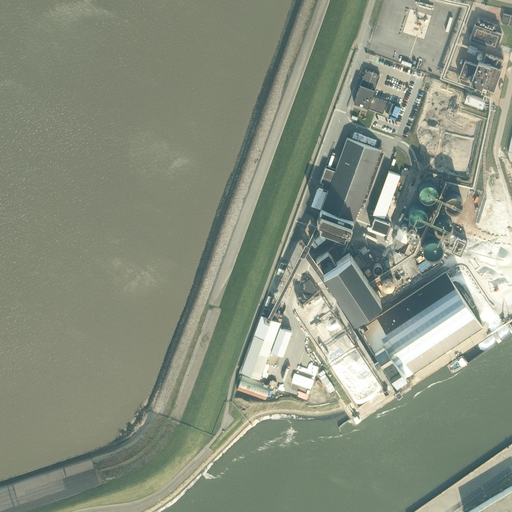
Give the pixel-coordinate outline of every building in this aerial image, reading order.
[(502,22),(511,24),(511,15),(504,14),(502,22)] [(498,24),(478,17),(476,24),(475,24),(470,39),(497,49),(502,34),(495,31),(498,24)] [(388,30),(402,34),(405,23),(392,19),(388,30)] [(418,46),(421,38),(411,34),(408,42),(418,46)] [(373,51),(379,53),(381,47),(375,45),(373,51)] [(469,46),(467,51),(475,54),(477,48),(469,46)] [(399,60),(402,53),(387,48),(385,55),(399,60)] [(477,64),(465,60),(459,77),(495,90),(503,68),(501,67),(503,59),(486,53),(483,61),(479,59),(477,64)] [(413,66),(422,69),(423,63),(415,60),(413,66)] [(363,75),(354,102),(354,103),(383,113),(387,102),(372,96),(380,75),(365,70),(365,72),(362,73),(363,75)] [(465,99),(483,105),(486,98),(468,92),(465,99)] [(394,104),(389,102),(385,112),(391,114),(394,104)] [(325,167),(320,182),(330,185),(317,221),(320,223),(319,227),(329,231),(329,233),(333,234),(333,233),(343,236),(345,232),(348,233),(351,225),(353,225),(380,150),(347,138),(335,171),(325,167)] [(388,171),(371,218),(382,222),(400,175),(388,171)] [(428,181),(427,181),(426,181),(425,181),(424,181),(423,182),(422,182),(421,183),(420,184),(419,185),(419,186),(418,187),(418,188),(418,189),(418,190),(418,191),(418,192),(418,193),(419,194),(419,195),(420,196),(421,196),(421,197),(422,198),(423,198),(424,199),(425,199),(426,199),(427,199),(428,199),(429,199),(430,198),(431,198),(432,197),(433,197),(434,196),(435,195),(435,194),(436,193),(436,192),(436,191),(436,190),(436,189),(436,188),(436,187),(436,186),(435,185),(434,184),(433,183),(432,182),(431,182),(430,181),(429,181),(428,181)] [(444,204),(444,205),(445,206),(445,207),(446,208),(447,209),(448,210),(449,210),(450,211),(451,211),(453,211),(454,211),(455,211),(456,210),(457,210),(458,209),(459,208),(460,207),(461,206),(461,205),(461,204),(462,203),(462,202),(462,200),(461,199),(461,198),(461,197),(460,196),(459,195),(458,194),(457,194),(456,193),(455,193),(454,192),(453,192),(451,192),(450,193),(449,193),(448,194),(447,194),(446,195),(445,196),(445,197),(444,198),(444,199),(443,200),(443,202),(443,203),(444,204)] [(408,213),(408,214),(408,215),(408,216),(408,217),(409,217),(409,218),(410,219),(411,220),(412,220),(412,221),(413,221),(414,222),(415,222),(416,222),(417,222),(418,222),(419,222),(420,221),(421,221),(422,220),(423,220),(423,219),(424,218),(425,218),(425,217),(426,216),(426,215),(426,214),(426,213),(426,212),(426,211),(426,210),(425,209),(425,208),(424,207),(423,206),(422,205),(421,205),(420,204),(419,204),(418,204),(417,204),(416,204),(415,204),(414,204),(413,205),(412,205),(411,206),(410,206),(410,207),(409,208),(409,209),(408,210),(408,211),(408,212),(408,213)] [(433,224),(433,225),(433,226),(433,227),(434,228),(434,229),(435,229),(435,230),(435,231),(436,231),(436,232),(437,232),(438,232),(438,233),(439,233),(440,233),(441,233),(441,234),(442,234),(443,234),(443,233),(444,233),(445,233),(446,233),(446,232),(447,232),(448,232),(448,231),(449,231),(449,230),(450,230),(450,229),(450,228),(451,228),(451,227),(451,226),(451,225),(451,224),(451,223),(451,222),(451,221),(450,220),(450,219),(449,219),(449,218),(448,218),(448,217),(447,217),(447,216),(446,216),(445,216),(444,215),(443,215),(442,215),(441,215),(440,215),(440,216),(439,216),(438,216),(437,217),(436,217),(436,218),(435,218),(435,219),(434,219),(434,220),(434,221),(433,221),(433,222),(433,223),(433,224)] [(412,223),(411,223),(410,223),(409,223),(409,224),(408,224),(407,225),(407,226),(407,227),(407,228),(407,229),(408,230),(409,231),(410,231),(411,231),(412,231),(413,230),(414,230),(414,229),(415,228),(415,227),(415,226),(414,226),(414,225),(414,224),(413,224),(412,223)] [(410,231),(399,226),(393,241),(397,243),(394,248),(404,253),(409,242),(406,241),(410,231)] [(416,233),(416,232),(415,232),(414,231),(413,231),(412,231),(411,232),(410,232),(410,233),(409,234),(409,235),(409,236),(409,237),(410,238),(411,239),(412,239),(413,239),(414,239),(415,239),(416,238),(417,237),(417,236),(417,235),(417,234),(416,233)] [(455,237),(455,236),(455,235),(455,234),(454,234),(454,233),(453,233),(453,232),(452,232),(451,232),(450,232),(449,232),(448,232),(448,233),(447,233),(447,234),(447,235),(447,236),(447,237),(447,238),(448,238),(448,239),(449,239),(449,240),(450,240),(451,240),(452,240),(453,239),(454,239),(454,238),(455,238),(455,237)] [(461,256),(467,241),(456,236),(450,251),(461,256)] [(442,249),(442,248),(442,247),(442,246),(442,245),(441,244),(441,243),(441,242),(440,241),(439,240),(438,239),(437,239),(436,238),(435,238),(434,237),(433,237),(432,237),(431,237),(430,237),(429,237),(428,238),(427,238),(426,239),(425,240),(424,240),(424,241),(423,242),(422,243),(422,244),(422,245),(422,247),(422,248),(422,249),(422,250),(422,251),(423,252),(424,253),(424,254),(425,255),(426,255),(427,256),(428,256),(429,257),(430,257),(431,257),(432,257),(433,257),(434,257),(435,257),(436,256),(437,256),(438,255),(439,254),(440,253),(441,252),(441,251),(441,250),(442,249)] [(360,269),(366,265),(359,254),(353,258),(349,252),(341,258),(334,246),(316,258),(317,259),(312,262),(319,273),(323,270),(331,282),(326,286),(329,290),(334,286),(353,316),(380,298),(360,269)] [(382,267),(382,266),(381,265),(381,264),(380,263),(379,263),(378,262),(377,262),(376,262),(375,263),(374,264),(373,264),(373,265),(373,266),(373,267),(373,268),(373,269),(374,270),(375,271),(376,271),(377,271),(378,271),(379,271),(380,271),(380,270),(381,269),(381,268),(382,267)] [(397,382),(482,326),(446,271),(361,327),(377,353),(372,356),(379,365),(384,362),(397,382)] [(381,283),(381,284),(381,285),(382,286),(383,287),(384,288),(385,288),(386,288),(387,288),(388,288),(390,288),(391,287),(392,287),(392,286),(393,285),(393,283),(394,282),(394,281),(393,280),(393,279),(392,278),(391,277),(390,276),(389,276),(388,275),(387,275),(386,275),(385,276),(384,276),(383,277),(382,278),(381,279),(381,280),(381,281),(381,283)] [(306,297),(317,290),(310,279),(304,283),(307,288),(302,291),(306,297)] [(241,372),(260,379),(280,322),(277,321),(278,316),(282,318),(283,315),(264,308),(241,372)] [(280,327),(271,351),(283,355),(291,331),(280,327)] [(311,363),(313,358),(289,351),(287,359),(297,363),(295,369),(300,370),(303,360),(311,363)] [(279,379),(291,381),(291,378),(293,378),(293,375),(289,374),(289,375),(286,375),(286,374),(280,373),(279,379)] [(237,390),(265,400),(270,386),(242,376),(237,390)] [(511,511),(511,486),(468,511),(511,511)]
